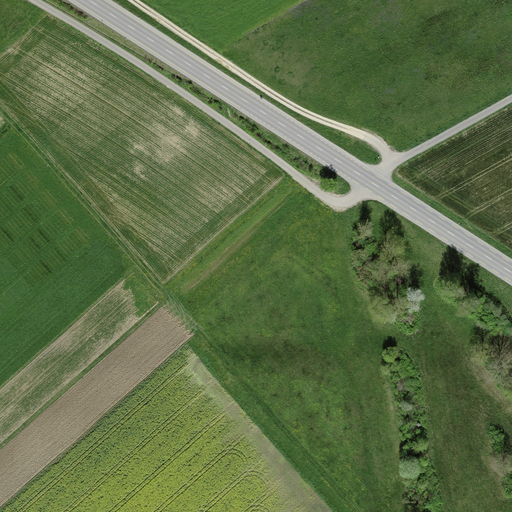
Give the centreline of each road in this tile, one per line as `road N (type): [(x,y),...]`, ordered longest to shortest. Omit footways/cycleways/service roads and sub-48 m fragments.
road 1 (secondary): [(86,0),(511,273)]
road 2 (track): [(31,0),(166,83),(329,201),(354,199),(392,164)]
road 3 (track): [(392,164),(364,135),(286,102),(133,0)]
road 4 (track): [(392,164),(511,98)]
